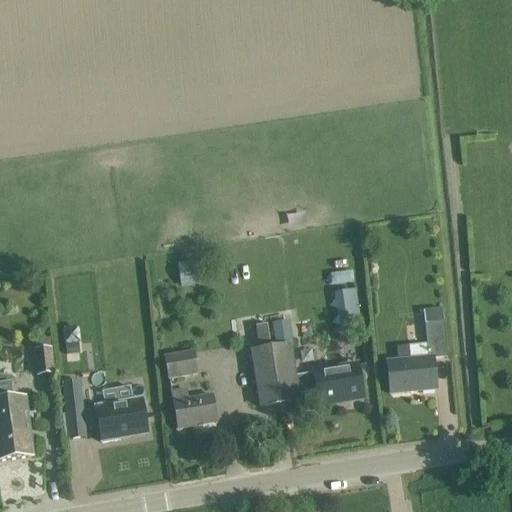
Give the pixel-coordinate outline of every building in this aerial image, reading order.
[(194,263),(178,265),(181,287),(197,285),(194,263)] [(331,286),(353,283),(352,275),(330,278),(331,286)] [(354,289),(331,292),(337,330),(360,326),(354,289)] [(436,390),(434,370),(433,359),(447,357),(442,321),(424,324),(428,358),(410,361),(408,346),(396,348),(398,362),(387,364),(390,395),(436,390)] [(310,324),(299,326),(301,338),(312,337),(310,324)] [(267,325),(256,327),(260,351),(271,349),(267,325)] [(64,346),(77,344),(76,330),(62,332),(64,346)] [(260,351),(252,353),(257,388),(261,408),(298,402),(297,395),(294,378),(289,347),(271,349),(260,351)] [(37,353),(33,353),(36,377),(54,375),(51,351),(37,353)] [(164,356),(168,380),(199,376),(196,351),(164,356)] [(314,374),(294,378),(297,395),(317,392),(318,402),(319,407),(339,403),(363,399),(359,380),(357,366),(313,373),(314,374)] [(24,398),(14,399),(12,382),(0,383),(0,462),(33,458),(30,438),(28,424),(24,398)] [(86,439),(83,413),(79,414),(76,390),(63,392),(70,441),(86,439)] [(217,424),(214,404),(212,396),(188,400),(186,390),(171,393),(178,430),(217,424)] [(146,430),(143,410),(141,400),(96,408),(102,444),(120,441),(119,435),(146,430)]
